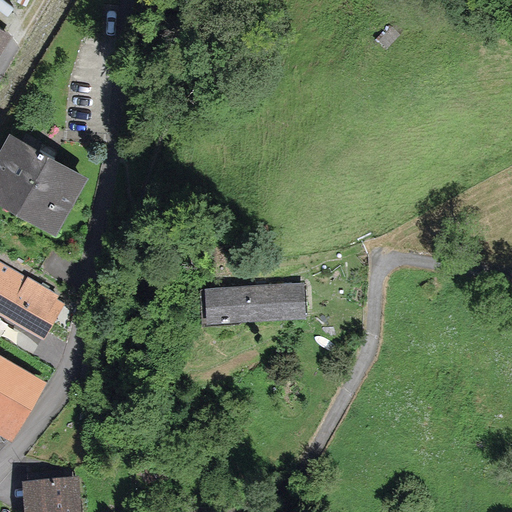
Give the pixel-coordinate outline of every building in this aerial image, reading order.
[(82,177),(12,137),(0,158),(0,191),(56,223),(82,177)] [(57,295),(0,261),(0,305),(46,332),(63,303),(55,298),(57,295)] [(305,283),(198,288),(199,320),(307,315),(305,283)] [(39,383),(0,359),(0,417),(14,426),(39,383)] [(61,471),(32,473),(34,498),(31,498),(31,511),(76,511),(76,508),(70,509),(68,481),(62,482),(61,471)]
